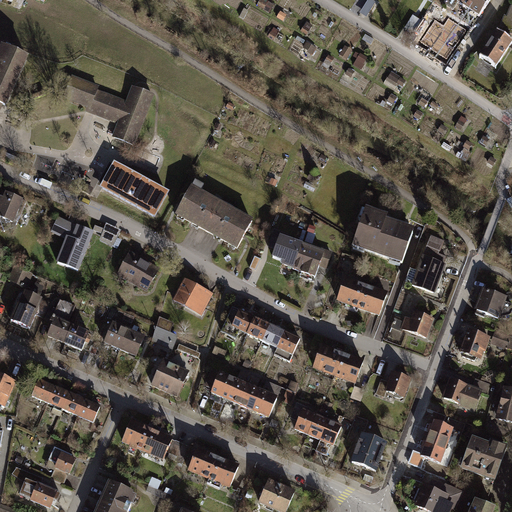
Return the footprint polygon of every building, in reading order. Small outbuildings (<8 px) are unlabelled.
[(448,0),(447,2),(456,8),(458,5),(480,19),(492,0),(448,0)] [(274,8),(261,1),(259,5),(272,12),(274,8)] [(511,7),(508,18),(505,17),(502,27),(505,29),(501,35),(509,41),(511,36),(511,7)] [(421,22),(413,16),(404,30),(413,35),(421,22)] [(447,59),(466,30),(449,19),(444,26),(436,21),(421,42),(447,59)] [(314,26),(308,23),(304,31),(310,35),(314,26)] [(279,34),(272,30),(268,38),(275,42),(279,34)] [(498,33),(480,60),(497,71),(511,49),(511,42),(509,41),(501,35),(498,33)] [(318,49),(307,42),(303,49),(314,56),(318,49)] [(27,58),(3,47),(0,54),(0,103),(2,104),(5,106),(27,58)] [(353,51),(345,47),(340,56),(348,60),(353,51)] [(368,58),(362,54),(356,64),(363,68),(368,58)] [(335,59),(330,56),(327,61),(332,64),(335,59)] [(355,72),(348,68),(344,76),(350,79),(355,72)] [(409,82),(393,73),(389,79),(405,88),(409,82)] [(98,88),(73,78),(65,97),(86,105),(86,106),(96,110),(94,113),(120,124),(114,138),(133,145),(153,96),(134,88),(128,104),(97,92),(98,88)] [(398,99),(393,96),(389,102),(394,105),(398,99)] [(428,104),(423,100),(419,106),(425,110),(428,104)] [(439,106),(433,102),(430,107),(436,111),(439,106)] [(424,115),(419,112),(416,117),(421,120),(424,115)] [(470,121),(463,117),(458,125),(465,129),(470,121)] [(450,128),(444,124),(441,130),(447,133),(450,128)] [(491,142),(484,138),(482,143),(488,147),(491,142)] [(473,144),(468,141),(464,147),(469,150),(473,144)] [(498,162),(492,158),(489,164),(495,167),(498,162)] [(155,217),(167,194),(110,163),(97,186),(155,217)] [(93,190),(86,186),(83,191),(90,195),(93,190)] [(222,204),(193,188),(179,214),(208,230),(222,204)] [(0,200),(0,221),(4,232),(16,228),(26,203),(7,195),(4,200),(1,199),(0,200)] [(251,220),(222,204),(208,230),(237,246),(251,220)] [(379,214),(367,210),(355,244),(402,260),(411,234),(399,230),(400,226),(389,222),(390,220),(378,216),(379,214)] [(72,214),(69,221),(74,223),(77,217),(72,214)] [(75,227),(59,220),(52,233),(67,240),(58,264),(78,272),(93,233),(79,228),(78,231),(74,229),(75,227)] [(107,224),(104,230),(103,235),(100,241),(113,248),(121,231),(107,224)] [(104,230),(95,226),(94,231),(103,235),(104,230)] [(299,265),(307,244),(279,234),(275,243),(280,245),(276,257),(299,265)] [(444,242),(432,238),(419,272),(412,270),(407,284),(434,293),(447,258),(439,255),(444,242)] [(316,277),(322,261),(327,263),(331,254),(307,244),(299,265),(297,270),(316,277)] [(159,270),(130,254),(119,275),(148,291),(159,270)] [(21,278),(24,271),(16,267),(13,274),(21,278)] [(21,278),(18,285),(26,288),(32,275),(24,271),(21,278)] [(213,296),(186,281),(174,301),(202,316),(213,296)] [(368,289),(346,281),(338,301),(359,310),(368,289)] [(389,298),(368,289),(359,310),(381,318),(389,298)] [(506,299),(485,292),(476,315),(485,318),(486,314),(498,319),(500,314),(511,315),(511,313),(511,306),(511,305),(505,303),(506,299)] [(74,299),(82,302),(85,297),(76,293),(74,299)] [(34,309),(38,299),(26,294),(21,306),(18,304),(11,322),(30,330),(38,310),(34,309)] [(73,327),(68,325),(75,308),(60,302),(51,323),(54,325),(49,337),(66,344),(73,327)] [(248,335),(256,319),(233,309),(222,333),(236,339),(239,331),(248,335)] [(426,338),(433,318),(415,312),(413,320),(407,318),(402,330),(426,338)] [(270,327),(256,319),(248,335),(263,342),(270,327)] [(119,327),(114,324),(106,343),(121,350),(129,331),(131,326),(122,322),(119,327)] [(75,323),(73,327),(66,344),(82,351),(90,334),(81,331),(83,327),(75,323)] [(286,334),(270,327),(263,342),(278,349),(286,334)] [(175,336),(157,328),(153,340),(170,348),(175,336)] [(144,338),(129,331),(121,350),(136,356),(144,338)] [(489,340),(469,332),(462,353),(464,354),(464,358),(475,362),(478,357),(480,358),(482,352),(485,353),(489,340)] [(499,347),(507,350),(510,338),(496,333),(494,339),(501,342),(499,347)] [(301,341),(286,334),(278,349),(275,356),(290,363),(301,341)] [(216,348),(213,354),(225,359),(227,353),(216,348)] [(343,356),(322,348),(314,369),(335,376),(343,356)] [(363,363),(343,356),(335,376),(355,384),(363,363)] [(251,368),(253,362),(247,360),(245,365),(251,368)] [(179,371),(163,364),(153,387),(177,398),(188,373),(179,369),(179,371)] [(214,390),(220,375),(213,372),(206,386),(214,390)] [(411,380),(393,374),(390,384),(382,381),(377,395),(385,398),(387,392),(396,395),(397,398),(400,399),(403,398),(404,398),(411,380)] [(236,382),(220,375),(214,390),(212,394),(228,400),(236,382)] [(15,384),(0,377),(0,406),(4,408),(15,384)] [(241,384),(236,382),(228,400),(241,406),(249,387),(251,383),(242,380),(241,384)] [(55,388),(39,381),(32,397),(48,404),(55,388)] [(482,393),(451,382),(445,399),(460,405),(460,407),(475,413),(482,393)] [(289,391),(296,394),(298,385),(293,383),(289,391)] [(262,393),(249,387),(241,406),(254,412),(262,393)] [(70,395),(55,388),(48,404),(63,410),(70,395)] [(511,391),(506,390),(501,408),(498,420),(511,422),(511,391)] [(287,398),(285,403),(291,406),(296,394),(289,391),(288,391),(285,397),(287,398)] [(278,399),(262,393),(254,412),(269,418),(278,399)] [(85,402),(70,395),(63,410),(78,417),(85,402)] [(100,408),(85,402),(78,417),(94,423),(100,408)] [(309,435),(317,417),(306,412),(307,409),(297,405),(293,415),(301,419),(296,430),(309,435)] [(329,422),(317,417),(309,435),(321,441),(329,422)] [(153,431),(132,422),(123,442),(144,452),(153,431)] [(342,427),(329,422),(321,441),(316,452),(327,457),(330,449),(327,448),(329,444),(334,446),(342,427)] [(423,458),(440,464),(453,429),(435,423),(423,458)] [(173,440),(153,431),(144,452),(164,460),(173,440)] [(386,445),(363,436),(353,464),(376,472),(386,445)] [(490,448),(473,441),(462,469),(496,482),(508,449),(492,444),(490,448)] [(190,448),(176,442),(171,454),(178,457),(176,461),(183,464),(190,448)] [(71,456),(55,449),(50,461),(58,464),(56,468),(69,474),(70,475),(77,461),(71,458),(71,456)] [(219,459),(198,451),(190,472),(210,480),(219,459)] [(239,468),(219,459),(210,480),(230,489),(239,468)] [(69,474),(56,468),(51,480),(64,485),(69,474)] [(26,484),(30,474),(18,469),(13,475),(26,484)] [(21,495),(32,500),(32,501),(51,509),(55,500),(58,502),(61,495),(34,483),(36,477),(30,474),(26,484),(21,495)] [(286,511),(295,493),(269,482),(260,503),(279,511),(286,511)] [(431,490),(425,487),(417,507),(428,511),(447,511),(450,506),(454,508),(460,494),(447,488),(447,490),(434,484),(431,490)] [(111,485),(98,511),(129,511),(132,506),(127,504),(132,494),(111,485)] [(149,487),(147,492),(172,503),(174,497),(149,487)] [(493,511),(495,510),(477,502),(472,511),(493,511)]
